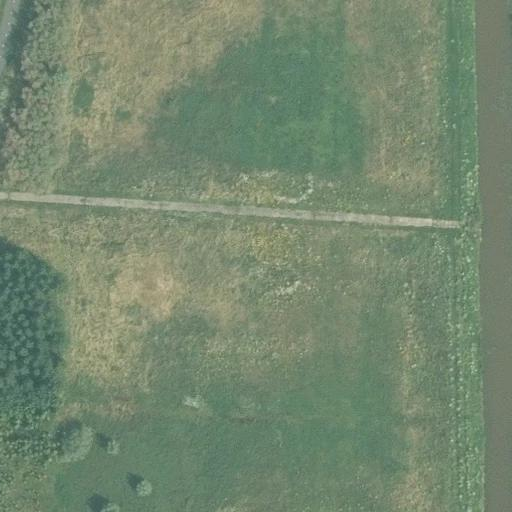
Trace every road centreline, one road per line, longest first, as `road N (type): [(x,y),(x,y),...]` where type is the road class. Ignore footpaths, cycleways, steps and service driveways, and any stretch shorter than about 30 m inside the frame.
road 1 (track): [(464,511),(449,0)]
road 2 (track): [(0,196),(459,225)]
